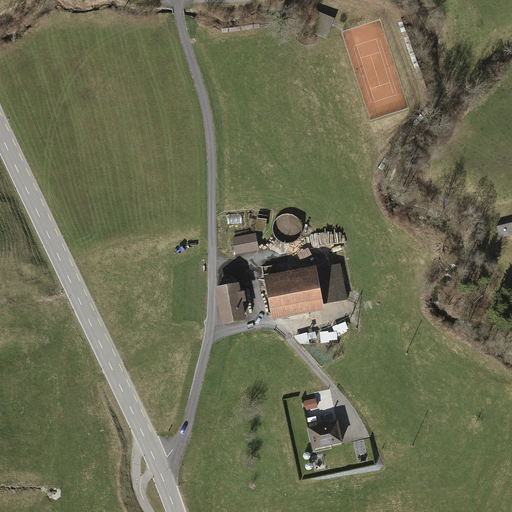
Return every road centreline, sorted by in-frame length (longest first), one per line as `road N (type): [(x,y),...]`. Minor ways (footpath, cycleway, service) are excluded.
road 1 (residential): [(157,463),(184,436),(208,337),(212,268),(208,131),(176,0)]
road 2 (primary): [(157,463),(0,133)]
